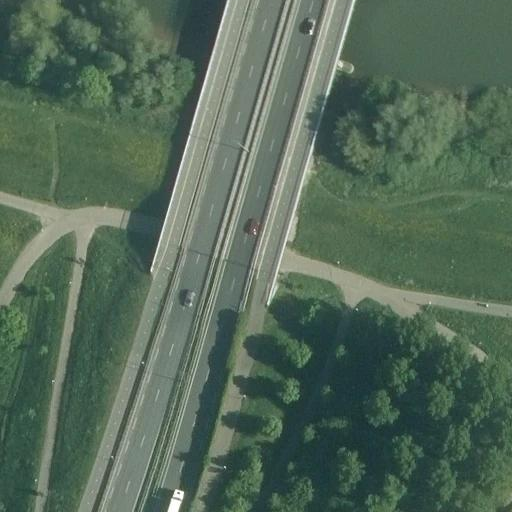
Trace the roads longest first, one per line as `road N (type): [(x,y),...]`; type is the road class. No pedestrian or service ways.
road 1 (primary): [(271,0),(118,511)]
road 2 (primary): [(167,511),(313,0)]
